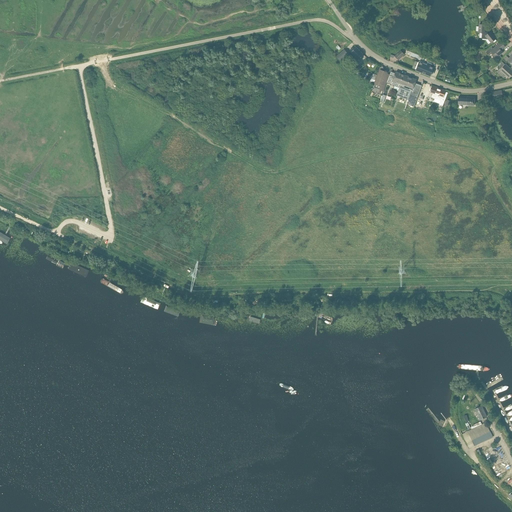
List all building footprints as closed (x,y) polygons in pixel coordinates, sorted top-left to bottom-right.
[(480,24),(479,31),(479,32),(483,33),(482,38),(488,39),(491,43),(497,38),(494,35),(493,35),(490,31),(488,33),(484,32),(485,24),(480,24)] [(505,47),(501,42),(495,47),(496,47),(494,49),(492,47),(486,52),(489,56),(492,53),(496,58),(503,53),(501,50),(505,47)] [(363,54),(356,47),(351,52),(354,55),(353,55),(357,60),(363,54)] [(349,54),(344,49),(337,57),(342,61),(349,54)] [(395,56),(398,60),(404,54),(401,51),(395,56)] [(506,55),(503,60),(506,63),(508,60),(511,63),(510,63),(511,64),(511,54),(509,58),(506,55)] [(415,61),(412,68),(416,70),(430,76),(434,66),(428,63),(427,65),(419,62),(415,61)] [(502,62),(497,67),(509,78),(511,74),(511,66),(510,68),(505,64),(502,62)] [(379,72),(372,91),(381,94),(382,90),(383,91),(389,75),(387,74),(387,72),(383,70),(383,68),(381,67),(379,72)] [(387,82),(387,83),(390,84),(391,84),(391,85),(399,88),(399,87),(401,84),(404,75),(396,72),(395,73),(391,71),(387,82)] [(398,91),(396,95),(402,97),(403,98),(403,97),(409,100),(412,90),(409,89),(404,87),(405,85),(413,88),(414,87),(416,79),(404,75),(401,84),(399,87),(399,88),(398,91)] [(489,81),(485,75),(479,79),(483,85),(489,81)] [(409,100),(407,103),(414,106),(418,96),(422,86),(416,83),(415,87),(414,87),(413,88),(412,90),(409,100)] [(432,86),(430,92),(433,93),(431,97),(435,99),(434,102),(439,104),(443,106),(446,98),(448,92),(445,91),(446,91),(432,86)] [(474,105),(475,97),(458,96),(458,104),(474,105)] [(12,236),(0,229),(0,237),(9,243),(12,236)] [(37,251),(40,245),(25,238),(22,243),(37,251)] [(48,249),(44,255),(57,262),(60,256),(48,249)] [(98,274),(79,264),(76,270),(94,280),(98,274)] [(125,290),(101,276),(97,282),(122,296),(125,290)] [(154,308),(157,301),(137,293),(134,300),(154,308)] [(165,305),(163,311),(164,312),(179,317),(181,311),(165,305)] [(204,310),(190,326),(194,329),(208,313),(206,310),(204,310)] [(302,317),(298,311),(274,327),(277,332),(302,317)] [(312,314),(309,319),(328,328),(331,323),(312,314)] [(487,416),(482,405),(474,409),(480,420),(487,416)]
